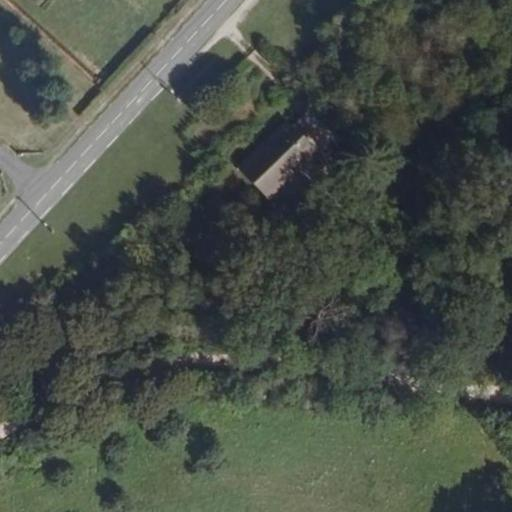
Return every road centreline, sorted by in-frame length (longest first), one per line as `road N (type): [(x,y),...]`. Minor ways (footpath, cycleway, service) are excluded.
road 1 (track): [(0,427),(138,363),(221,358),(346,368),(511,398)]
road 2 (tertiary): [(230,0),(0,244)]
